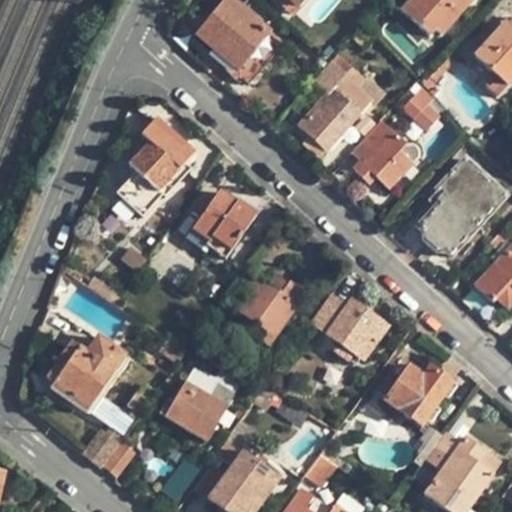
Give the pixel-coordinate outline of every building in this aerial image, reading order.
[(269,0),(293,21),(312,0),(269,0)] [(415,0),(402,14),(431,42),(436,36),(442,41),(462,19),(468,23),(482,7),(482,3),(479,0),(415,0)] [(229,3),(196,39),(213,55),(210,58),(237,88),(246,87),(251,93),(287,50),(229,3)] [(505,27),(475,60),(493,78),(489,79),(484,83),(484,90),(497,103),(511,87),(511,26),(509,30),(505,27)] [(301,151),(320,167),(373,106),(346,83),(355,72),(339,59),(314,88),(327,99),(299,131),(310,141),(301,151)] [(449,62),(423,90),(427,93),(453,65),(449,62)] [(407,114),(430,136),(444,121),(421,99),(407,114)] [(120,198),(146,221),(166,199),(169,202),(206,161),(188,145),(194,139),(180,126),(174,132),(162,121),(146,138),(154,145),(131,169),(140,177),(120,198)] [(356,177),(371,191),(377,185),(390,197),(415,170),(402,158),(409,151),(382,126),(361,149),(373,159),(356,177)] [(511,145),(499,166),(505,169),(511,157),(511,145)] [(447,259),(452,264),(510,201),(466,162),(410,225),(424,236),(423,246),(437,259),(447,259)] [(224,197),(190,241),(207,254),(210,250),(227,264),(261,220),(241,205),(238,208),(224,197)] [(174,201),(161,219),(175,229),(188,212),(174,201)] [(499,304),(511,315),(511,313),(511,248),(475,290),(495,308),(499,304)] [(125,267),(140,278),(152,262),(137,251),(125,267)] [(242,331),(271,352),(308,300),(277,278),(269,288),(249,273),(229,301),(241,310),(239,314),(249,321),(242,331)] [(90,286),(119,306),(124,298),(95,278),(90,286)] [(314,328),(366,368),(392,333),(355,305),(350,312),(334,300),(314,328)] [(86,457),(103,471),(144,417),(130,407),(124,414),(103,399),(129,359),(101,340),(89,356),(78,349),(52,385),(58,390),(56,392),(90,416),(92,413),(115,428),(109,436),(104,433),(86,457)] [(172,344),(165,354),(181,366),(188,356),(172,344)] [(445,402),(449,406),(459,391),(454,387),(463,373),(450,361),(439,376),(432,371),(428,376),(414,366),(399,386),(396,385),(393,386),(391,388),(390,390),(390,394),(392,396),(386,406),(424,432),(429,426),(433,430),(443,416),(438,412),(445,402)] [(162,418),(209,447),(240,398),(222,387),(213,401),(202,393),(205,389),(193,381),(188,390),(182,386),(162,418)] [(256,406),(267,414),(279,399),(267,393),(256,406)] [(260,511),(282,483),(265,471),(269,466),(259,458),(256,463),(247,457),(255,446),(238,434),(195,492),(222,511),(260,511)] [(424,499),(442,511),(473,511),(505,469),(466,440),(462,446),(449,436),(415,482),(429,492),(424,499)] [(127,446),(109,472),(122,481),(140,455),(127,446)] [(324,459),(341,472),(345,467),(329,454),(324,459)] [(0,473),(0,511),(1,511),(10,476),(0,473)] [(369,511),(348,497),(337,511),(311,511),(309,510),(317,499),(305,490),(289,511),(369,511)]
